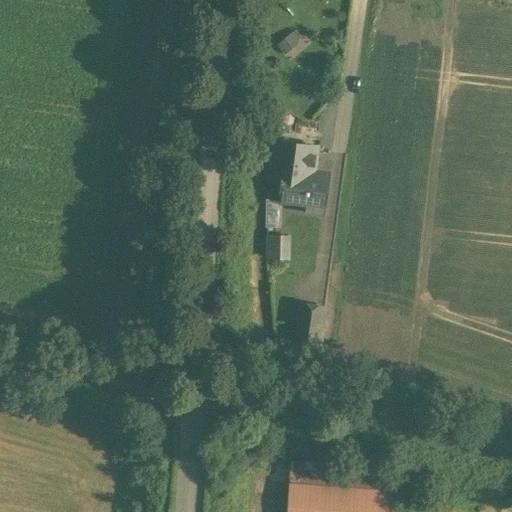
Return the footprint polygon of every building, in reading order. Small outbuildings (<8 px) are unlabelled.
[(298,27),(278,44),(292,59),(311,43),(298,27)] [(328,174),(285,168),(280,202),(305,205),(304,211),(322,214),(328,174)] [(268,258),(291,258),(292,234),(268,233),(268,258)] [(324,308),(300,305),(295,340),(319,344),(324,308)] [(399,469),(292,460),(290,481),(397,490),(399,469)] [(394,511),(397,490),(290,481),(287,511),(394,511)]
